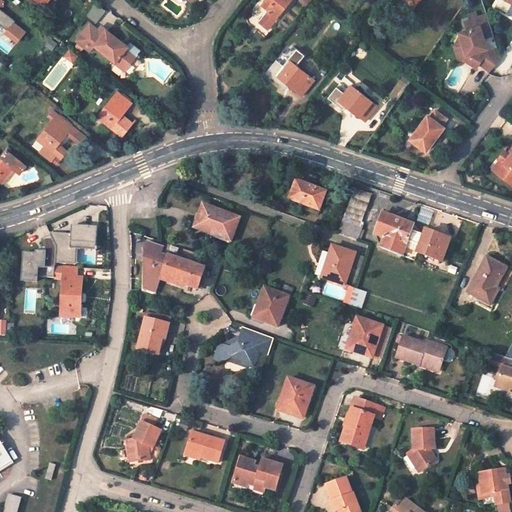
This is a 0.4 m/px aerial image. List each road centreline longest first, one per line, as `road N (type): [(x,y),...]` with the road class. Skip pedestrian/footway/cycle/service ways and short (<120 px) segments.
road 1 (residential): [(118,173),(119,307),(77,472)]
road 2 (residential): [(316,447),(342,377),(511,433)]
road 3 (tertiary): [(438,193),(290,145),(206,142)]
road 4 (residential): [(316,447),(189,405),(183,393),(204,318)]
road 5 (residential): [(438,193),(511,86)]
road 6 (tertiary): [(118,173),(0,219)]
road 7 (residential): [(77,472),(197,511)]
